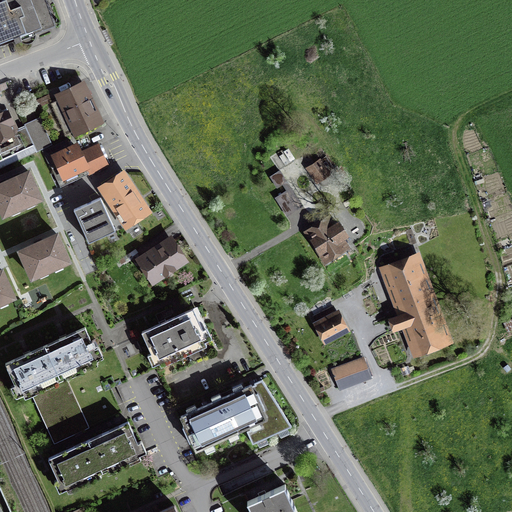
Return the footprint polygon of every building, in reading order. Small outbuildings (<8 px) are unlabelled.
[(5,0),(0,2),(0,43),(50,24),(41,0),(5,0)] [(81,86),(61,95),(78,131),(98,121),(81,86)] [(38,107),(51,102),(48,95),(35,100),(38,107)] [(0,155),(5,166),(37,151),(25,127),(17,131),(8,111),(0,114),(0,155)] [(25,127),(37,151),(50,146),(38,121),(25,127)] [(44,151),(60,186),(88,173),(89,174),(106,166),(97,146),(79,154),(76,146),(70,149),(67,141),(44,151)] [(319,161),(309,167),(311,171),(311,172),(318,182),(329,175),(321,165),(319,161)] [(280,170),(270,177),(277,187),(287,181),(280,170)] [(41,198),(29,172),(0,185),(0,205),(4,215),(41,198)] [(127,223),(145,211),(122,176),(104,188),(110,198),(106,201),(113,212),(118,209),(127,223)] [(287,190),(275,198),(287,215),(298,208),(287,190)] [(101,197),(74,209),(89,242),(116,230),(101,197)] [(328,220),(308,233),(325,259),(345,246),(341,240),(347,236),(338,223),(332,226),(328,220)] [(68,261),(56,234),(20,251),(32,278),(68,261)] [(171,239),(140,258),(153,279),(184,260),(171,239)] [(393,287),(422,276),(410,244),(382,255),(393,287)] [(0,302),(14,296),(2,270),(0,270),(0,302)] [(401,306),(429,296),(422,276),(393,287),(401,306)] [(421,319),(436,313),(429,296),(401,306),(404,314),(391,318),(395,328),(407,324),(411,334),(425,329),(421,319)] [(314,316),(325,338),(345,328),(333,307),(314,316)] [(193,308),(141,332),(154,359),(159,357),(161,361),(203,342),(201,338),(206,336),(193,308)] [(425,329),(411,334),(417,351),(446,340),(436,313),(421,319),(425,329)] [(45,345),(58,373),(63,370),(65,375),(94,362),(92,357),(100,353),(95,342),(93,343),(85,326),(64,336),(45,345)] [(58,373),(45,345),(28,353),(5,364),(12,379),(10,380),(16,392),(24,388),(26,393),(54,380),(52,375),(58,373)] [(370,377),(363,358),(333,369),(340,389),(370,377)] [(112,376),(101,381),(105,391),(113,388),(121,384),(119,379),(114,381),(112,376)] [(267,418),(249,426),(251,429),(247,431),(253,444),(292,426),(262,380),(251,384),(267,418)] [(267,418),(251,384),(213,402),(228,435),(249,426),(267,418)] [(228,435),(213,402),(181,416),(185,425),(182,426),(189,442),(192,441),(196,450),(228,435)] [(88,439),(101,467),(106,464),(109,469),(137,456),(135,452),(144,448),(139,437),(136,439),(128,421),(111,429),(88,439)] [(101,467),(88,439),(70,448),(49,458),(56,474),(54,476),(59,487),(67,483),(69,487),(97,474),(95,470),(101,467)] [(296,511),(285,485),(248,501),(253,511),(296,511)]
